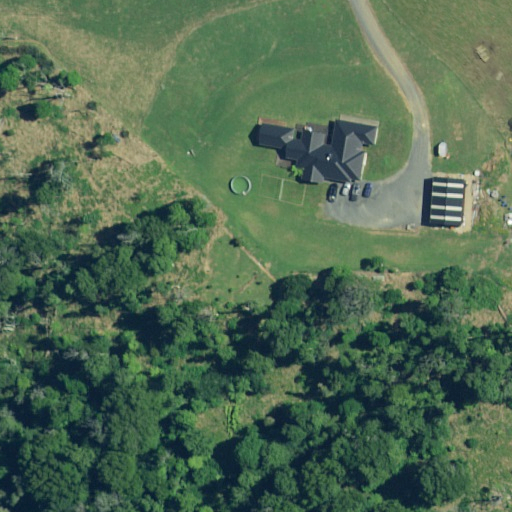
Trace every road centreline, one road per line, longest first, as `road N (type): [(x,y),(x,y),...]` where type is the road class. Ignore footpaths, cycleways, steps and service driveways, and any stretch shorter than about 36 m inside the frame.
road 1 (track): [(412,0),(460,79),(471,156),(418,205)]
road 2 (track): [(418,205),(421,250),(511,280)]
